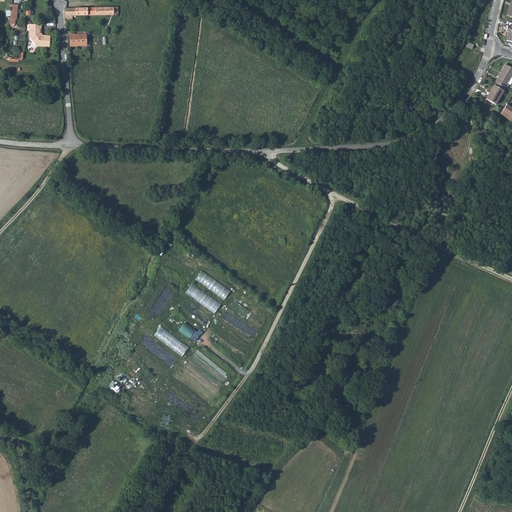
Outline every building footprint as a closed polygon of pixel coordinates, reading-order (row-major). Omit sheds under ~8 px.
[(12,2),(10,22),(14,23),(15,18),(16,18),(18,3),(12,2)] [(118,15),(118,7),(66,7),(66,19),(72,19),(72,15),(118,15)] [(29,24),(29,28),(28,37),(36,45),(48,46),(49,35),(42,35),(40,35),(38,33),(39,28),(33,28),(33,24),(29,24)] [(40,24),(33,24),(33,28),(39,28),(38,33),(40,35),(42,35),(40,32),(40,24)] [(86,34),(69,35),(70,46),(87,45),(86,34)] [(511,68),(505,65),(496,81),(506,87),(508,83),(511,75),(511,68)] [(506,87),(496,81),(487,99),(496,104),(506,87)] [(511,107),(507,104),(500,114),(511,121),(511,107)] [(199,269),(194,278),(214,290),(228,299),(233,291),(199,269)] [(201,291),(192,284),(186,291),(195,299),(201,291)] [(200,329),(198,331),(186,321),(179,330),(195,341),(203,331),(200,329)] [(131,386),(135,381),(120,369),(116,375),(131,386)] [(115,381),(111,389),(119,392),(122,385),(115,381)]
